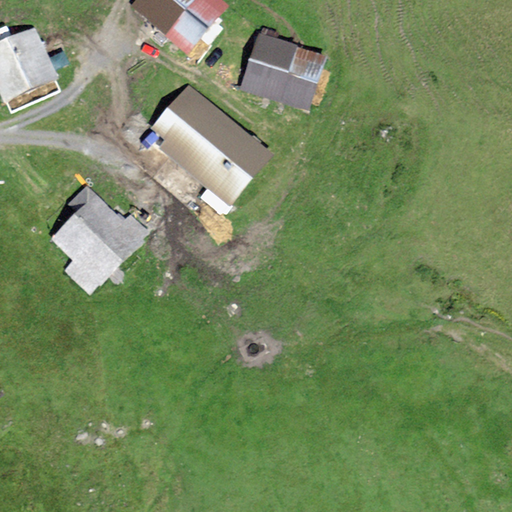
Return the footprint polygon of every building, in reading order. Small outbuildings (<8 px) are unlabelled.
[(134,0),(129,6),(187,57),(230,8),(220,0),(134,0)] [(0,42),(0,101),(2,108),(58,83),(34,28),(0,42)] [(258,33),(240,92),(313,115),(331,56),(258,33)] [(159,151),(232,211),(276,158),(187,84),(150,130),(165,143),(159,151)] [(73,262),(62,272),(89,301),(153,240),(128,214),(120,222),(86,187),(67,206),(77,216),(52,240),(73,262)]
